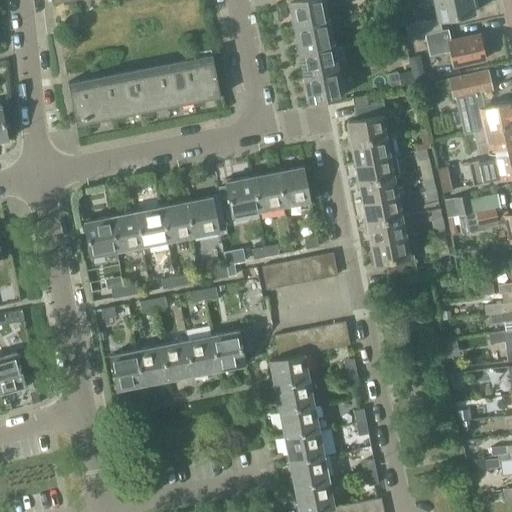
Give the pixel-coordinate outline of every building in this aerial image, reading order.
[(299,0),(289,2),(294,27),(329,20),(324,0),(299,0)] [(471,0),(414,0),(400,3),(402,10),(417,6),(418,10),(435,5),(438,20),(474,12),(471,0)] [(334,45),(329,20),(294,27),(299,52),(334,45)] [(403,38),(408,37),(428,32),(426,21),(406,25),(406,26),(400,28),(403,38)] [(379,36),(389,34),(387,22),(377,24),(379,36)] [(450,40),(449,36),(429,40),(432,53),(449,49),(453,66),(484,59),(478,33),(450,40)] [(392,45),(389,34),(379,36),(382,47),(392,45)] [(334,45),(299,52),(304,76),(339,69),(334,45)] [(184,65),(191,102),(220,96),(212,60),(184,65)] [(191,102),(184,65),(155,71),(162,107),(191,102)] [(339,69),(304,76),(309,102),(344,95),(339,69)] [(474,132),(511,123),(511,101),(471,110),(468,95),(491,89),(487,70),(449,79),(453,98),(456,97),(464,134),(474,132)] [(162,107),(155,71),(126,77),(133,113),(162,107)] [(388,74),(391,90),(400,88),(397,72),(388,74)] [(133,113),(126,77),(97,83),(104,119),(133,113)] [(104,119),(97,83),(80,86),(79,80),(67,82),(76,124),(104,119)] [(431,82),(417,85),(420,97),(435,94),(431,82)] [(351,142),(385,135),(381,116),(386,115),(383,102),(354,108),(357,119),(347,121),(351,142)] [(511,123),(474,132),(478,153),(488,151),(489,157),(511,152),(511,123)] [(395,133),(385,135),(351,142),(355,162),(395,154),(399,153),(395,133)] [(426,148),(426,149),(431,147),(428,137),(419,140),(421,149),(426,148)] [(421,149),(415,150),(418,161),(428,158),(426,149),(426,148),(421,149)] [(511,152),(489,157),(467,162),(472,185),(511,176),(511,152)] [(395,154),(355,162),(359,183),(393,176),(399,175),(395,154)] [(277,171),(283,205),(309,200),(303,166),(277,171)] [(436,169),(441,192),(452,190),(446,167),(436,169)] [(277,171),(252,176),(258,210),(283,205),(277,171)] [(258,210),(252,176),(226,181),(232,215),(258,210)] [(393,176),(359,183),(363,202),(397,196),(393,176)] [(424,190),(435,188),(433,179),(422,181),(424,190)] [(437,198),(435,188),(424,190),(427,201),(437,198)] [(469,194),(443,200),(447,218),(464,214),(468,232),(505,224),(509,243),(511,241),(511,212),(496,216),(494,207),(473,212),(469,194)] [(212,195),(186,201),(193,236),(218,231),(212,195)] [(397,196),(363,202),(366,222),(401,216),(397,196)] [(193,236),(186,201),(161,205),(167,241),(193,236)] [(161,205),(135,210),(142,245),(167,241),(161,205)] [(135,210),(110,215),(117,250),(142,245),(135,210)] [(117,250),(110,215),(84,220),(91,255),(117,250)] [(401,216),(366,222),(370,242),(405,236),(401,216)] [(431,219),(433,229),(433,234),(444,232),(441,217),(431,219)] [(405,236),(370,242),(374,263),(385,261),(387,273),(416,267),(413,254),(408,255),(405,236)] [(304,239),(305,249),(318,246),(317,237),(304,239)] [(276,245),(264,247),(265,257),(278,254),(276,245)] [(265,257),(264,247),(251,249),(253,259),(265,257)] [(332,251),(321,254),(325,277),(337,275),(332,251)] [(321,254),(309,256),(313,279),(325,277),(321,254)] [(309,256),(297,258),(302,282),(313,279),(309,256)] [(302,282),(297,258),(285,261),(290,284),(302,282)] [(468,259),(458,261),(461,274),(470,272),(468,259)] [(290,284),(285,261),(274,263),(278,286),(290,284)] [(278,286),(274,263),(262,265),(266,289),(278,286)] [(213,268),(215,279),(228,276),(226,266),(213,268)] [(499,294),(501,293),(511,291),(511,271),(511,272),(511,280),(511,282),(497,284),(499,294)] [(173,277),(175,286),(188,284),(186,274),(173,277)] [(175,286),(173,277),(161,279),(163,289),(175,286)] [(492,283),(480,285),(481,295),(493,294),(492,283)] [(135,284),(123,286),(125,296),(137,294),(135,284)] [(125,296),(123,286),(110,288),(112,298),(125,296)] [(215,287),(202,289),(204,299),(216,297),(215,287)] [(204,299),(202,289),(190,291),(192,301),(204,299)] [(511,291),(501,293),(502,303),(484,305),(485,314),(489,314),(511,310),(511,291)] [(165,297),(152,299),(154,309),(166,307),(165,297)] [(154,309),(152,299),(139,302),(141,311),(154,309)] [(100,308),(102,319),(115,317),(113,306),(100,308)] [(511,310),(489,314),(490,323),(511,320),(511,310)] [(345,321),(333,323),(338,346),(349,343),(345,321)] [(338,346),(333,323),(321,325),(326,348),(338,346)] [(321,325),(310,327),(314,350),(326,348),(321,325)] [(310,327),(298,330),(302,352),(303,352),(314,350),(310,327)] [(238,330),(212,335),(219,369),(245,364),(238,330)] [(302,352),(298,330),(286,332),(291,355),(302,352)] [(511,330),(488,333),(489,343),(511,339),(511,350),(505,351),(507,361),(511,360),(511,330)] [(291,355),(286,332),(274,334),(279,358),(291,355)] [(212,335),(187,340),(193,374),(219,369),(212,335)] [(193,374),(187,340),(162,345),(168,379),(193,374)] [(162,345),(136,349),(143,383),(168,379),(162,345)] [(143,383),(136,349),(110,354),(117,388),(143,383)] [(15,350),(0,354),(0,391),(25,384),(15,350)] [(291,355),(279,358),(269,359),(274,386),(309,380),(303,352),(302,352),(291,355)] [(345,373),(355,371),(353,358),(343,360),(345,373)] [(357,383),(355,371),(345,373),(348,385),(357,383)] [(309,380),(274,386),(279,412),(314,405),(309,380)] [(318,429),(314,405),(279,412),(284,436),(318,429)] [(355,423),(365,421),(363,409),(353,410),(355,423)] [(511,413),(502,415),(502,416),(503,425),(511,423),(511,413)] [(365,421),(355,423),(358,436),(367,434),(365,421)] [(323,455),(318,429),(284,436),(289,462),(323,455)] [(323,455),(289,462),(294,487),(328,480),(323,455)] [(365,473),(375,471),(373,459),(363,461),(365,473)] [(483,459),(467,461),(469,473),(485,471),(483,459)] [(375,471),(365,473),(368,486),(377,484),(375,471)] [(328,480),(294,487),(298,511),(302,511),(310,511),(321,508),(333,506),(328,480)] [(511,488),(503,489),(503,501),(511,500),(511,488)] [(383,511),(380,497),(369,499),(371,511),(383,511)] [(371,511),(369,499),(357,501),(358,511),(371,511)] [(358,511),(357,501),(345,504),(346,511),(358,511)]
